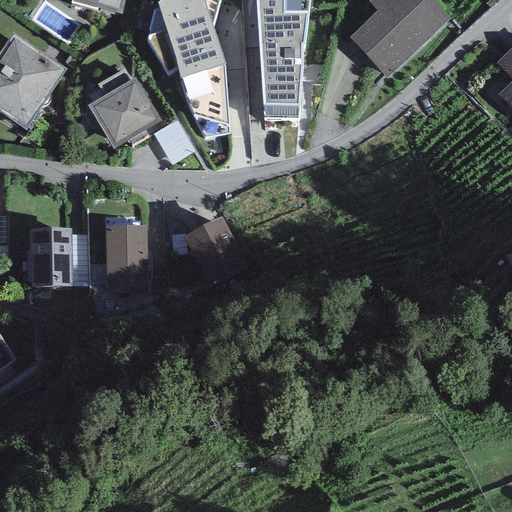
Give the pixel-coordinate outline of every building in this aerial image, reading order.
[(123,0),(71,0),(71,2),(119,15),(123,0)] [(162,0),(157,6),(179,80),(188,104),(195,120),(204,136),(228,132),(224,63),(212,29),(219,0),(162,0)] [(309,0),(255,0),(263,118),(298,119),(309,0)] [(379,11),(349,39),(386,78),(452,16),(436,0),(372,0),(371,2),(379,11)] [(16,36),(0,57),(0,109),(24,127),(66,72),(16,36)] [(511,76),(511,81),(499,95),(511,108),(511,48),(498,62),(511,76)] [(161,122),(135,79),(87,108),(113,151),(161,122)] [(156,141),(172,171),(195,159),(179,129),(156,141)] [(221,219),(183,240),(209,288),(247,267),(221,219)] [(72,229),(30,230),(30,289),(72,289),(72,229)] [(146,229),(105,229),(106,292),(147,292),(146,229)] [(0,370),(15,360),(0,337),(0,370)]
